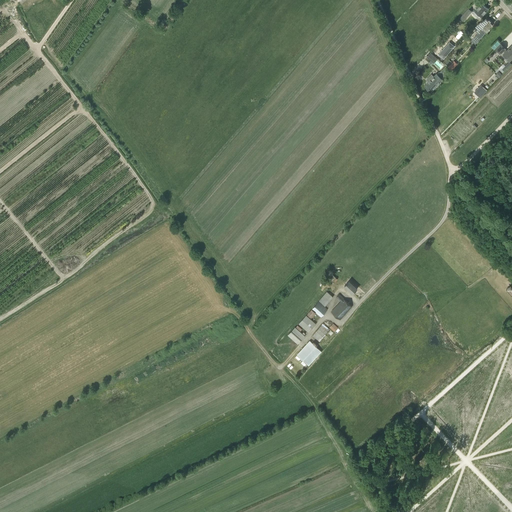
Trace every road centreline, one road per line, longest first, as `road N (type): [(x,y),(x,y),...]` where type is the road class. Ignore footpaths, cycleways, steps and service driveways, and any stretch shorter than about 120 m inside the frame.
road 1 (track): [(511,114),(447,178),(442,221),(359,302),(353,297)]
road 2 (track): [(377,0),(453,171)]
